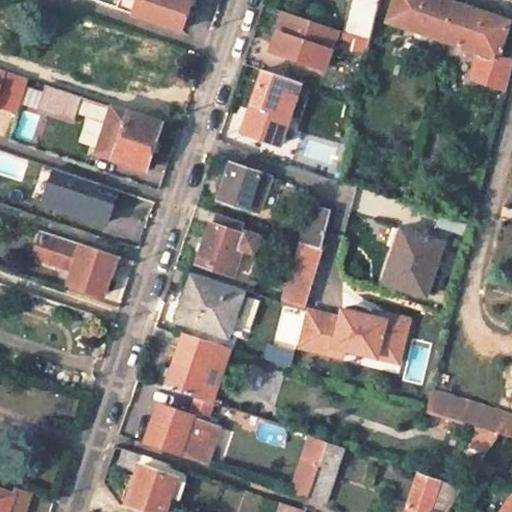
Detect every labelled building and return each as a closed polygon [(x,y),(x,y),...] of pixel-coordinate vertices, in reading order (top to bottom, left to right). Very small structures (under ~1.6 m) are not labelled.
[(133,11),(137,0),(127,0),(124,8),(133,11)] [(182,27),(190,0),(137,0),(133,11),(182,27)] [(360,37),(374,41),(384,0),(357,0),(350,34),(360,37)] [(446,42),(456,6),(440,0),(394,0),(386,22),(446,42)] [(456,5),(456,6),(446,42),(479,53),(495,59),(507,23),(456,5)] [(325,68),(337,29),(282,11),(270,51),(325,68)] [(140,37),(94,23),(89,44),(104,49),(107,45),(129,51),(135,53),(133,59),(170,71),(179,48),(141,35),(140,37)] [(360,37),(356,52),(371,56),(374,41),(360,37)] [(479,53),(470,80),(506,92),(511,69),(511,63),(495,59),(479,53)] [(0,103),(18,110),(29,77),(0,66),(0,103)] [(303,83),(263,70),(253,104),(276,112),(282,92),(298,97),(303,83)] [(74,118),(82,95),(46,82),(44,90),(38,106),(74,118)] [(38,106),(44,90),(29,85),(24,101),(38,106)] [(147,168),(162,122),(114,105),(98,151),(147,168)] [(348,147),(351,136),(340,134),(338,144),(348,147)] [(0,164),(9,168),(15,152),(0,147),(0,164)] [(257,209),(269,174),(231,161),(218,197),(257,209)] [(120,241),(133,202),(101,191),(96,205),(85,201),(82,212),(93,216),(87,231),(120,241)] [(324,246),(333,210),(316,205),(310,233),(307,233),(305,240),(324,246)] [(215,212),(211,223),(244,233),(246,228),(249,222),(215,212)] [(257,254),(264,234),(246,228),(244,233),(211,223),(198,262),(232,272),(240,248),(257,254)] [(83,242),(42,228),(38,242),(42,243),(45,251),(44,257),(74,267),(83,242)] [(399,247),(388,284),(429,297),(446,242),(402,228),(397,247),(399,247)] [(324,246),(305,240),(304,245),(305,246),(290,305),(308,312),(310,305),(324,246)] [(42,243),(38,242),(34,254),(44,257),(45,251),(42,243)] [(116,253),(83,242),(74,267),(70,280),(104,291),(116,253)] [(243,293),(192,276),(177,320),(227,337),(243,293)] [(402,353),(411,318),(389,311),(387,317),(375,314),(347,307),(345,315),(310,305),(308,312),(301,342),(345,354),(347,346),(378,354),(380,348),(402,353)] [(387,317),(389,311),(377,308),(375,314),(387,317)] [(213,401),(232,346),(185,331),(166,386),(198,396),(213,401)] [(299,348),(274,340),(269,357),(295,365),(299,348)] [(400,360),(402,353),(380,348),(378,354),(400,360)] [(426,415),(511,437),(511,412),(432,392),(426,415)] [(147,442),(180,453),(195,458),(210,463),(222,426),(207,421),(213,401),(198,396),(192,415),(160,404),(147,442)] [(312,493),(329,439),(311,434),(293,490),(311,496),(312,493)] [(347,446),(329,439),(312,493),(328,498),(347,446)] [(144,455),(124,449),(117,466),(138,473),(144,455)] [(144,455),(138,473),(128,503),(157,511),(165,511),(171,495),(177,476),(171,473),(173,465),(144,455)] [(177,476),(171,495),(182,498),(191,471),(173,465),(171,473),(177,476)] [(447,511),(465,485),(420,470),(406,511),(447,511)] [(0,487),(0,511),(8,511),(9,511),(15,493),(0,487)] [(15,493),(9,511),(25,511),(32,492),(17,487),(15,493)] [(511,511),(511,494),(500,511),(511,511)] [(284,502),(280,511),(305,511),(307,509),(284,502)]
